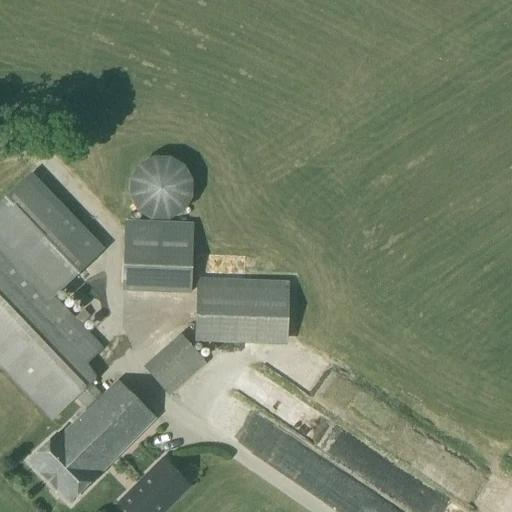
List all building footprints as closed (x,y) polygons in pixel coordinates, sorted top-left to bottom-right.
[(150,222),(167,222),(183,213),(191,198),(192,182),(184,167),(169,159),(152,158),(137,166),(128,181),(128,197),(135,212),(150,222)] [(74,319),(54,298),(103,250),(31,174),(0,203),(0,368),(51,422),(96,379),(87,365),(103,349),(81,326),(90,317),(83,310),(74,319)] [(188,296),(189,243),(190,226),(122,224),(121,294),(131,294),(188,296)] [(286,347),(289,283),(196,279),(194,343),(286,347)] [(168,398),(205,365),(179,335),(142,368),(168,398)] [(107,468),(155,420),(117,382),(59,438),(55,435),(27,462),(68,505),(96,477),(97,478),(107,468)] [(150,511),(135,496),(117,511),(150,511)]
